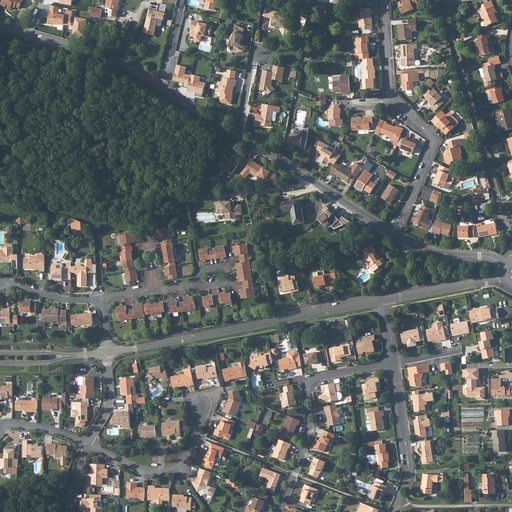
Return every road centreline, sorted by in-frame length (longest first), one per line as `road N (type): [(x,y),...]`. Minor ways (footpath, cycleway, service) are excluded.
road 1 (residential): [(106,352),(380,301)]
road 2 (unclassified): [(0,26),(125,65),(237,136)]
road 3 (residential): [(435,0),(511,251)]
road 4 (residential): [(278,511),(309,436),(308,382),(392,363)]
road 5 (residential): [(392,233),(432,140),(392,96)]
road 6 (residential): [(392,363),(409,469),(395,511)]
road 7 (residential): [(200,423),(179,459),(159,469),(88,444)]
road 8 (residential): [(380,301),(504,276)]
road 9 (unclassified): [(392,233),(507,267)]
